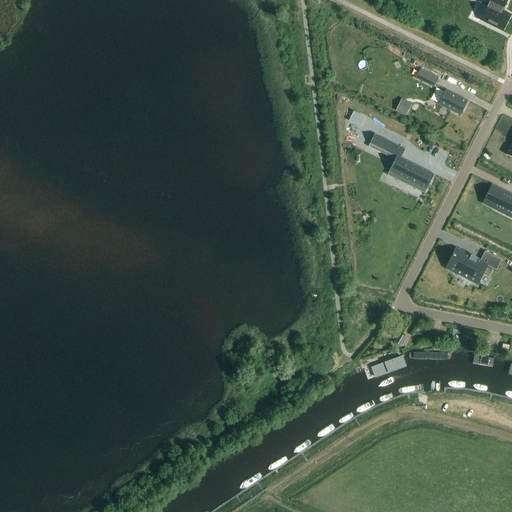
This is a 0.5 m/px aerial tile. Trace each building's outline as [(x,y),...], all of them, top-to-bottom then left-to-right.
[(507,0),(481,0),(481,1),(488,5),(481,19),(488,22),(488,24),(496,28),(496,26),(503,30),(511,15),(502,11),(508,0),(507,0)] [(430,72),(426,80),(435,84),(439,77),(430,72)] [(446,89),(439,104),(461,115),(468,101),(446,89)] [(400,102),(396,111),(407,116),(411,107),(400,102)] [(360,130),(366,117),(354,111),(348,124),(360,130)] [(374,133),(369,144),(396,157),(390,171),(427,189),(435,174),(402,158),(407,149),(374,133)] [(492,186),(483,204),(511,217),(511,194),(493,185),(492,186)] [(459,255),(452,269),(463,273),(460,279),(479,287),(488,269),(497,273),(502,261),(487,254),(481,265),(459,255)] [(400,333),(396,339),(404,344),(408,338),(400,333)] [(467,353),(465,361),(485,365),(486,357),(467,353)] [(368,370),(365,371),(369,379),(396,367),(393,360),(374,368),(372,362),(365,364),(368,370)]
